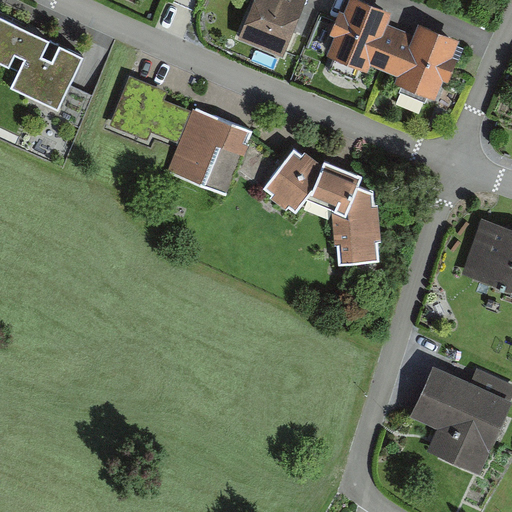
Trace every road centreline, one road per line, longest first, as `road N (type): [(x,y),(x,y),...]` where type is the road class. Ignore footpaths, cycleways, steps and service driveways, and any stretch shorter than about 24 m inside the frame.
road 1 (residential): [(453,164),(58,0)]
road 2 (residential): [(453,164),(361,464),(371,498),(392,511)]
road 3 (residential): [(511,24),(453,164)]
